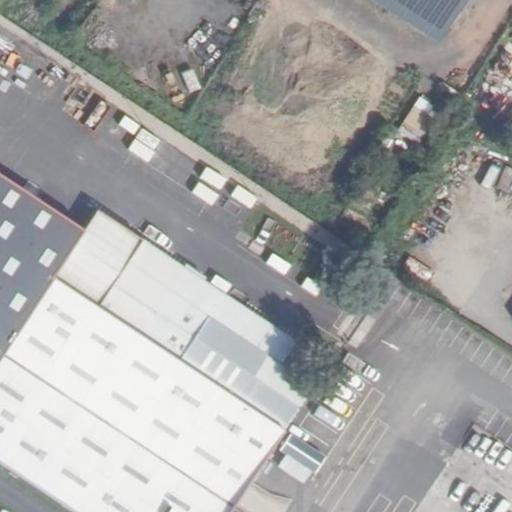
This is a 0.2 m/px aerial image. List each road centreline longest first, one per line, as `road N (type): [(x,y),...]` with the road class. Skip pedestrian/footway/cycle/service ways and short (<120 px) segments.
road 1 (unknown): [(374,471),(428,507),(468,456),(511,473)]
road 2 (unknown): [(511,325),(470,287),(470,250),(489,214)]
